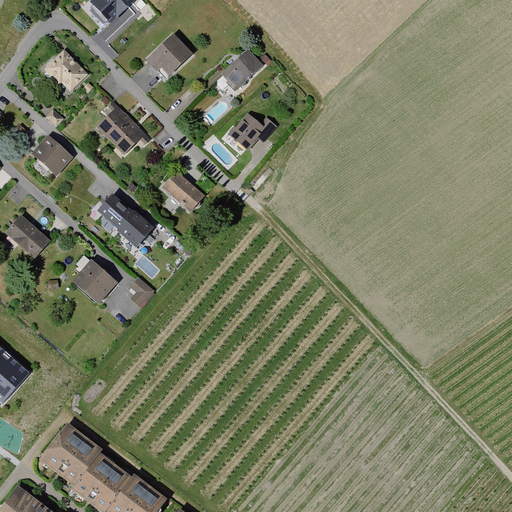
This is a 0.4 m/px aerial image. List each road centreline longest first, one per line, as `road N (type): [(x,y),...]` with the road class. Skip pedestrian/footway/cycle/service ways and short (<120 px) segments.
road 1 (track): [(234,189),(266,212),(511,477)]
road 2 (residential): [(0,82),(37,29),(54,21),(70,26),(234,189)]
road 3 (residential): [(0,163),(127,279)]
